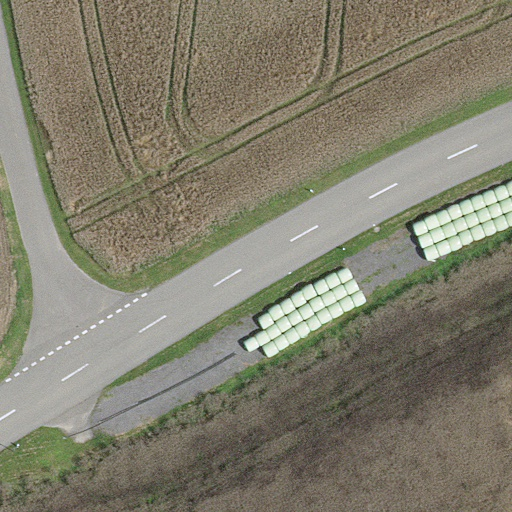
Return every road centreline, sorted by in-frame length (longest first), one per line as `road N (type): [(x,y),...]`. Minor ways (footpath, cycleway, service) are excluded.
road 1 (tertiary): [(0,415),(300,231),(511,132)]
road 2 (track): [(76,368),(25,219),(0,62)]
